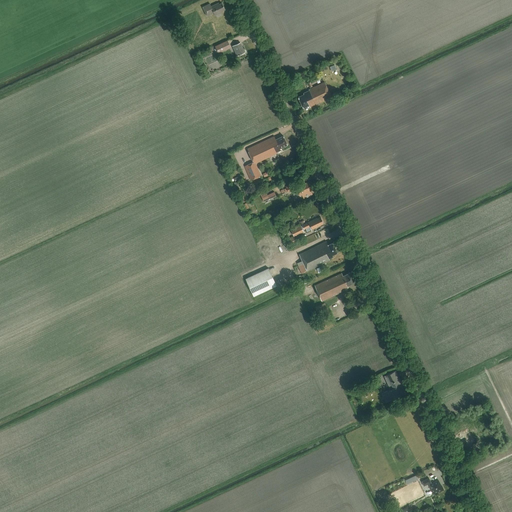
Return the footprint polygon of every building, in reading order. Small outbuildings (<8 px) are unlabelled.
[(210,4),(203,7),(207,16),(214,13),(215,16),(221,13),(221,12),(225,10),(222,3),(218,5),(217,4),(211,7),(210,4)] [(228,41),(215,47),(218,53),(231,47),(228,41)] [(240,43),(233,46),(237,56),(245,52),(240,43)] [(304,95),(298,97),(303,108),(309,105),(310,107),(331,98),(324,82),(309,90),(303,93),(304,95)] [(274,137),(248,149),(253,162),(254,164),(255,163),(277,153),(276,153),(281,150),(280,148),(287,145),(283,136),(276,140),(274,137)] [(253,162),(245,166),(251,180),(260,175),(255,163),(254,164),(253,162)] [(288,192),(295,189),(292,183),(283,187),(286,193),(288,192)] [(306,183),(296,189),(300,196),(302,195),(304,198),(312,194),(310,189),(311,189),(309,184),(307,185),(306,183)] [(269,198),(267,195),(266,192),(261,195),(263,200),(269,198)] [(317,218),(302,225),(304,229),(310,226),(312,230),(321,226),(320,225),(323,224),(321,217),(317,219),(317,218)] [(291,230),(294,236),(304,232),(301,225),(291,230)] [(293,236),(288,239),(287,239),(290,245),(296,242),(293,236)] [(302,261),(297,263),(302,273),(330,261),(329,259),(333,257),(332,255),(337,253),(332,243),(328,245),(326,242),(299,254),(302,261)] [(268,268),(245,279),(253,296),(276,285),(268,268)] [(342,273),(315,286),(322,301),(340,293),(340,292),(344,291),(344,290),(348,287),(347,286),(355,283),(350,273),(343,276),(342,273)] [(325,302),(315,307),(320,319),(330,315),(325,302)] [(390,390),(382,394),(386,403),(406,393),(396,371),(384,376),(390,390)] [(429,478),(422,481),(424,485),(429,483),(433,493),(439,491),(444,489),(442,485),(441,485),(438,480),(432,483),(429,478)]
